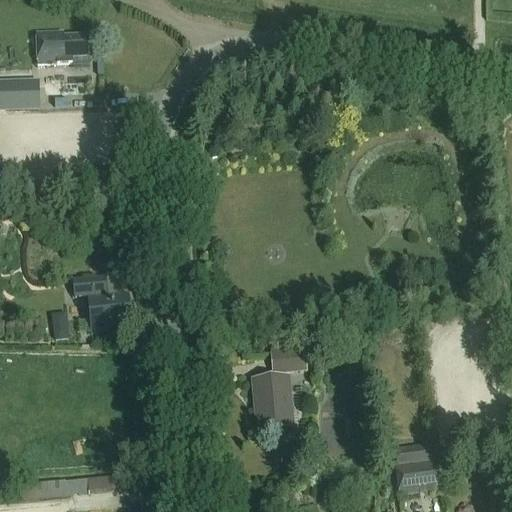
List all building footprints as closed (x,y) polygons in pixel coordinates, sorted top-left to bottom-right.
[(76,59),(93,58),(92,40),(65,42),(65,37),(38,39),(40,68),(76,66),(76,59)] [(97,269),(125,268),(124,241),(96,243),(97,269)] [(106,280),(73,283),(75,301),(107,298),(106,280)] [(112,333),(134,331),(131,299),(92,303),(95,337),(113,335),(112,333)] [(273,378),(307,375),(306,353),(271,356),(273,378)] [(256,435),(295,432),(290,379),(251,383),(256,435)] [(396,469),(399,498),(437,493),(437,488),(443,488),(441,468),(434,469),(434,465),(431,465),(429,448),(395,452),(397,469),(396,469)] [(0,489),(0,507),(68,500),(136,493),(133,477),(87,481),(87,482),(66,484),(0,489)]
